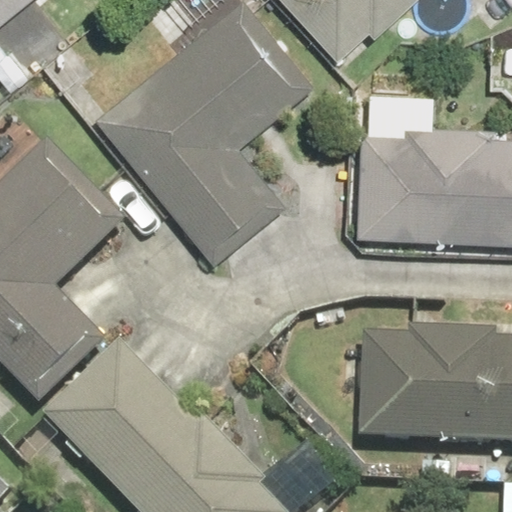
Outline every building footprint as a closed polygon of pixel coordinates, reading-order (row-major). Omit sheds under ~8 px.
[(0,0),(0,34),(42,0),(0,0)] [(257,0),(255,0),(108,119),(227,264),(294,210),(246,151),(327,85),(257,0)] [(294,0),(351,61),(417,0),(294,0)] [(417,135),(375,134),(370,239),(511,245),(511,138),(507,139),(507,130),(418,126),(417,135)] [(61,142),(0,199),(0,354),(52,407),(118,343),(68,292),(140,223),(61,142)] [(421,338),(375,336),(371,441),(511,446),(511,342),(510,342),(510,333),(422,330),(421,338)] [(132,343),(54,416),(146,511),(299,511),(318,502),(335,495),(350,492),(341,485),(336,480),(331,470),(328,460),(317,466),(304,473),(291,479),(277,484),(216,420),(212,424),(132,343)] [(0,470),(0,511),(4,511),(23,494),(0,470)]
